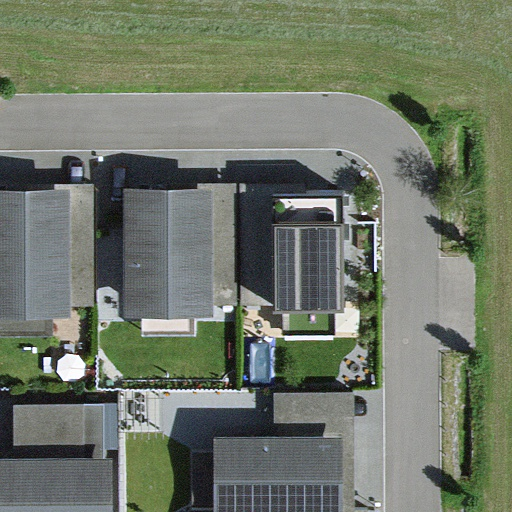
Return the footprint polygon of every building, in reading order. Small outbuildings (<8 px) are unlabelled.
[(326,178),(246,179),(249,293),(329,292),(326,178)] [(192,294),(190,180),(105,181),(108,295),(192,294)] [(49,182),(0,182),(0,296),(50,296),(49,182)] [(317,511),(316,443),(199,445),(199,511),(317,511)] [(93,511),(93,461),(0,461),(0,511),(93,511)]
